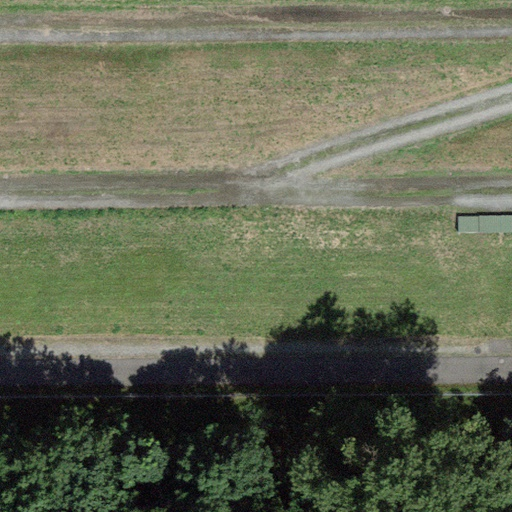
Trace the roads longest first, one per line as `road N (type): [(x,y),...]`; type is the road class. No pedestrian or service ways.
road 1 (track): [(511,192),(0,197)]
road 2 (track): [(511,27),(0,30)]
road 3 (track): [(511,366),(0,369)]
road 4 (track): [(216,195),(511,98)]
